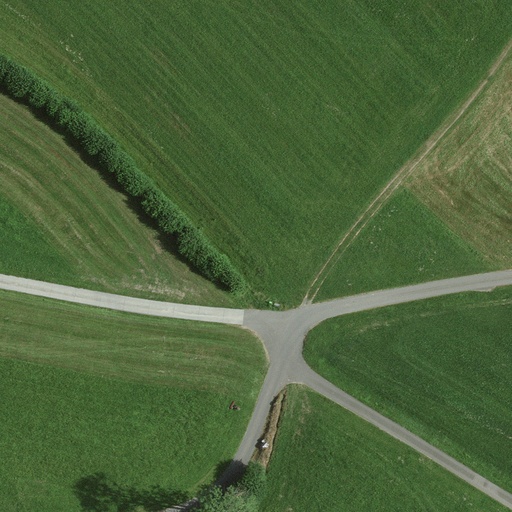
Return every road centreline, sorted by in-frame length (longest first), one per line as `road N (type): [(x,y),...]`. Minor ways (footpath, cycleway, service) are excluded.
road 1 (track): [(288,322),(336,252),(511,46)]
road 2 (residential): [(0,282),(288,322)]
road 3 (residential): [(285,350),(306,380),(511,502)]
road 4 (residential): [(288,322),(511,279)]
road 5 (unclassified): [(204,511),(225,501),(244,475),(285,350)]
